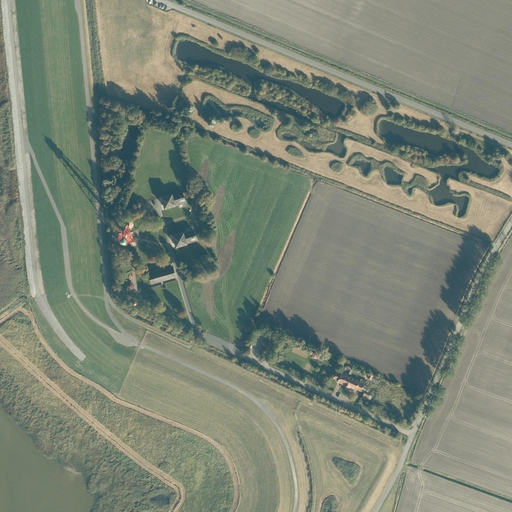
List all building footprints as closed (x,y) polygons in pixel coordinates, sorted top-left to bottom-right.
[(175,193),(164,197),(167,209),(178,206),(178,205),(187,202),(184,191),(175,194),(175,193)] [(131,234),(128,226),(122,232),(117,238),(133,242),(131,234)] [(195,230),(186,233),(186,232),(175,235),(179,247),(190,243),(189,243),(199,240),(195,230)] [(172,268),(150,274),(153,284),(177,277),(174,267),(172,268)] [(362,391),(363,387),(366,389),(368,386),(365,384),(366,381),(361,378),(361,380),(342,372),(342,374),(337,371),(334,378),(339,380),(338,382),(344,384),(343,385),(349,388),(349,387),(356,390),(357,389),(362,391)] [(364,393),(362,397),(370,401),(372,396),(364,393)]
